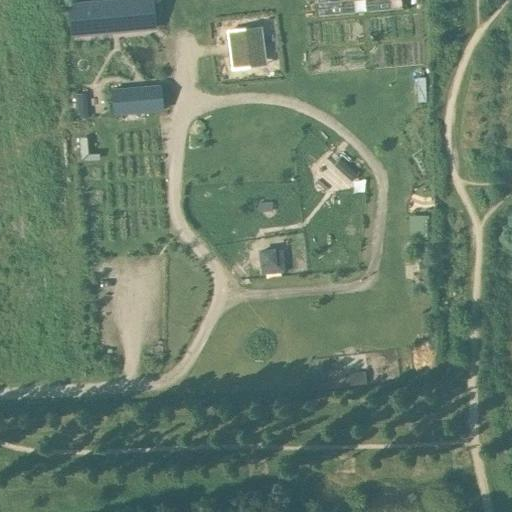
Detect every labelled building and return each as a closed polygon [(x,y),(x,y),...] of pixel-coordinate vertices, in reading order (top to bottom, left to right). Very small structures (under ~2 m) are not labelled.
[(152,0),(122,0),(69,5),(72,35),(128,30),(155,27),(154,13),(152,0)] [(233,0),(233,1),(262,12),(266,0),(233,0)] [(417,78),(418,102),(426,101),(425,78),(417,78)] [(132,89),(112,91),(114,114),(163,109),(161,98),(160,87),(132,89)] [(358,174),(340,158),(333,165),(352,181),(358,174)] [(419,217),(420,235),(428,235),(428,217),(419,217)] [(276,248),(261,249),(263,274),(284,272),(283,250),(276,250),(276,248)] [(418,263),(419,273),(429,273),(428,262),(418,263)] [(366,383),(364,371),(345,373),(347,385),(366,383)]
